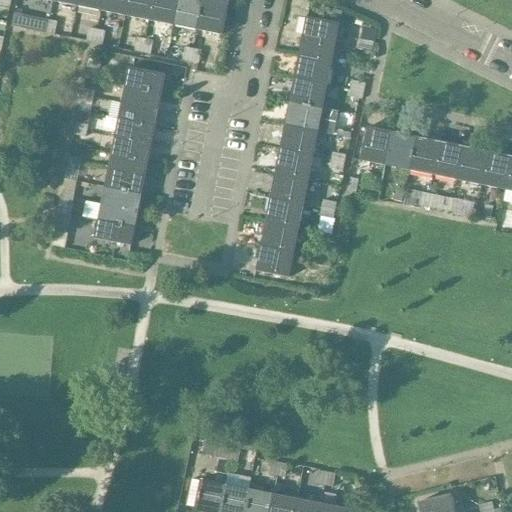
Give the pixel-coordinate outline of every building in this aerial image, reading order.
[(102,0),(77,0),(76,7),(100,12),(102,0)] [(128,0),(102,0),(100,12),(125,17),(128,0)] [(152,0),(128,0),(125,17),(149,21),(152,0)] [(177,0),(152,0),(149,21),(172,26),(177,0)] [(202,0),(177,0),(172,26),(197,31),(202,0)] [(227,4),(209,0),(202,0),(197,31),(221,36),(227,4)] [(12,27),(20,28),(22,16),(15,14),(12,27)] [(341,27),(306,19),(298,56),(315,59),(317,47),(333,50),(335,42),(338,42),(341,27)] [(56,23),(48,22),(46,34),(54,36),(56,23)] [(371,48),(374,28),(362,26),(359,47),(371,48)] [(86,42),(94,43),(96,31),(88,29),(86,42)] [(104,32),(96,31),(94,43),(102,45),(104,32)] [(134,52),(142,53),(145,41),(136,39),(134,52)] [(152,42),(145,41),(142,53),(150,55),(152,42)] [(315,59),(298,56),(294,79),(326,86),(329,87),(333,71),(329,70),(333,50),(317,47),(315,59)] [(182,61),(190,63),(193,50),(185,49),(182,61)] [(200,52),(193,50),(190,63),(198,64),(200,52)] [(98,70),(100,64),(89,61),(87,68),(98,70)] [(96,81),(98,70),(87,68),(85,79),(96,81)] [(164,77),(128,69),(124,87),(160,94),(164,77)] [(326,86),(294,79),(289,102),(321,108),(326,86)] [(352,81),(350,90),(362,92),(364,83),(352,81)] [(160,94),(124,87),(121,103),(157,111),(160,94)] [(361,100),(362,92),(350,90),(348,98),(361,100)] [(93,98),(82,95),(80,102),(92,104),(93,98)] [(289,102),(285,125),(317,132),(331,135),(336,111),(321,108),(289,102)] [(157,111),(121,103),(118,120),(154,127),(157,111)] [(154,127),(118,120),(114,137),(150,144),(154,127)] [(317,132),(284,125),(279,151),(312,157),(317,132)] [(337,128),(336,136),(348,138),(350,130),(337,128)] [(86,131),(75,129),(74,136),(85,138),(86,131)] [(390,134),(366,129),(360,161),(384,166),(390,134)] [(414,139),(390,134),(384,166),(407,171),(414,139)] [(150,144),(114,137),(111,154),(147,161),(150,144)] [(439,144),(414,139),(407,171),(432,176),(439,144)] [(463,149),(439,144),(432,176),(457,181),(463,149)] [(488,154),(463,149),(457,181),(481,186),(488,154)] [(312,157),(279,151),(275,175),(307,181),(312,157)] [(147,161),(111,154),(107,171),(144,178),(147,161)] [(332,154),(331,161),(343,164),(345,156),(332,154)] [(511,159),(488,154),(481,186),(504,191),(511,159)] [(343,164),(331,161),(329,170),(341,172),(343,164)] [(79,165),(68,163),(67,169),(78,172),(79,165)] [(144,178),(107,171),(104,188),(140,195),(144,178)] [(307,181),(275,175),(270,199),(302,206),(307,181)] [(347,192),(355,193),(357,181),(350,179),(347,192)] [(140,195),(104,188),(101,205),(137,212),(140,195)] [(396,188),(393,201),(401,203),(404,190),(396,188)] [(63,191),(61,197),(73,199),(74,193),(63,191)] [(418,206),(426,208),(428,195),(420,194),(418,206)] [(453,200),(428,195),(426,208),(450,213),(453,200)] [(73,199),(61,197),(60,203),(71,205),(73,199)] [(302,206),(270,199),(265,223),(297,229),(302,206)] [(460,202),(453,200),(450,213),(458,214),(460,202)] [(323,201),(321,209),(334,211),(335,204),(323,201)] [(137,212),(101,205),(97,221),(134,229),(137,212)] [(485,206),(482,219),(490,220),(493,208),(485,206)] [(334,211),(321,209),(319,217),(332,220),(334,211)] [(134,229),(97,221),(94,239),(130,247),(134,229)] [(297,229),(265,223),(260,248),(292,254),(297,229)] [(67,227),(56,225),(54,231),(66,234),(67,227)] [(292,254),(260,248),(255,272),(288,278),(292,254)] [(331,262),(332,253),(320,251),(318,259),(331,262)] [(329,271),(331,262),(318,259),(316,268),(329,271)] [(232,448),(214,445),(212,458),(229,461),(232,448)] [(240,450),(232,448),(229,461),(237,463),(240,450)] [(268,475),(277,477),(280,465),(271,463),(268,475)] [(285,479),(287,466),(280,465),(277,477),(285,479)] [(316,485),(325,487),(328,474),(319,472),(316,485)] [(335,476),(328,474),(325,487),(332,488),(335,476)] [(224,487),(219,511),(243,511),(248,491),(250,479),(227,475),(224,487)] [(219,511),(224,487),(200,482),(192,480),(186,507),(194,509),(193,511),(219,511)] [(270,511),(273,496),(248,491),(243,511),(270,511)] [(453,495),(417,504),(419,511),(453,511),(457,511),(453,495)] [(296,511),(298,501),(273,496),(270,511),(296,511)] [(320,511),(321,506),(298,501),(296,511),(320,511)] [(484,511),(493,510),(491,503),(479,506),(479,511),(484,511)]
